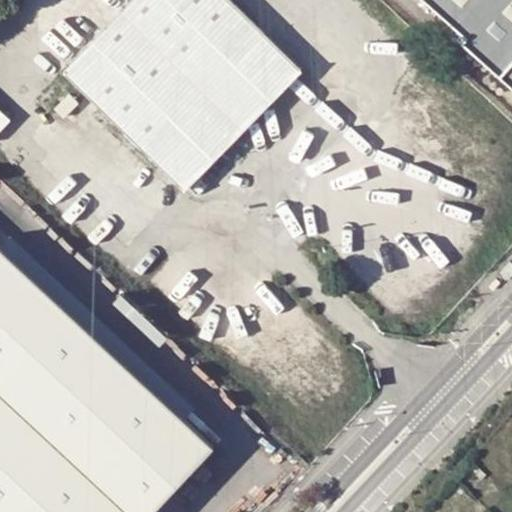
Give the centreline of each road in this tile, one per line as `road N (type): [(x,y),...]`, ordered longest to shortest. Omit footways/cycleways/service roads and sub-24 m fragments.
road 1 (secondary): [(511,302),(314,511)]
road 2 (secondary): [(343,511),(511,334)]
